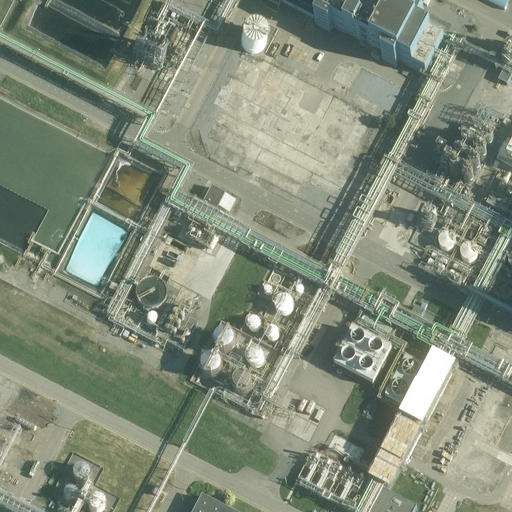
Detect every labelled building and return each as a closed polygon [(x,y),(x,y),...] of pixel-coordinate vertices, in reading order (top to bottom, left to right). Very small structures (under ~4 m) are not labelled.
[(329,0),(320,19),(316,26),(330,33),(333,26),(349,34),(361,40),(380,51),(384,53),(387,54),(383,61),(397,68),(401,62),(429,76),(446,44),(419,30),(425,19),(410,11),(414,5),(404,0),(376,0),(373,6),(361,0),(329,0)] [(482,0),(504,12),(505,11),(510,0),(482,0)] [(253,58),(283,38),(270,18),(240,38),(253,58)] [(179,40),(186,32),(181,28),(174,36),(179,40)] [(197,44),(212,53),(220,39),(206,30),(197,44)] [(138,59),(176,72),(179,61),(155,53),(158,44),(145,40),(138,59)] [(119,88),(124,91),(133,77),(127,74),(119,88)] [(376,163),(321,145),(323,141),(317,139),(325,116),(296,106),(295,110),(277,104),(276,109),(221,91),(216,105),(222,107),(210,141),(218,143),(212,161),(301,190),(307,193),(310,184),(355,199),(359,187),(366,190),(372,173),(373,173),(376,163)] [(453,151),(451,154),(444,151),(437,164),(444,168),(440,175),(438,175),(434,183),(470,202),(500,144),(483,135),(481,133),(479,133),(466,126),(465,127),(463,128),(463,131),(460,137),(458,138),(458,140),(455,147),(453,148),(453,151)] [(211,189),(201,208),(214,215),(224,196),(211,189)] [(234,212),(241,199),(230,194),(224,206),(234,212)] [(507,216),(511,218),(511,217),(511,213),(509,212),(511,206),(511,203),(494,194),(487,206),(507,216)] [(415,242),(428,248),(437,225),(441,227),(443,221),(426,214),(415,242)] [(447,233),(448,250),(461,250),(460,233),(447,233)] [(476,244),(466,252),(475,264),(486,255),(476,244)] [(274,247),(271,253),(327,281),(333,269),(292,247),(289,254),(274,247)] [(439,267),(442,262),(435,259),(433,264),(439,267)] [(165,300),(166,297),(165,294),(164,291),(163,288),(162,287),(160,285),(157,283),(155,282),(152,282),(149,282),(146,282),(143,284),(141,285),(139,287),(137,290),(136,293),(135,296),(135,299),(136,302),(138,305),(140,307),(142,309),(144,311),(148,312),(150,312),(153,312),(157,311),(159,309),(161,308),(163,306),(164,303),(165,300)] [(359,309),(376,319),(383,305),(366,296),(359,309)] [(294,311),(294,308),(294,305),(292,302),(289,299),(287,299),(285,298),(282,299),(280,299),(279,301),(276,304),(276,305),(275,307),(276,309),(276,311),(278,314),(281,316),(282,317),(285,317),(289,316),(291,314),(294,311)] [(322,301),(298,347),(309,353),(333,306),(322,301)] [(256,310),(248,329),(265,336),(273,317),(256,310)] [(166,313),(158,311),(157,319),(165,321),(166,313)] [(406,329),(436,345),(445,328),(415,313),(406,329)] [(406,318),(399,315),(398,314),(393,323),(401,327),(406,318)] [(276,335),(286,339),(290,328),(280,324),(276,335)] [(384,384),(403,343),(364,324),(351,349),(343,364),(384,384)] [(234,349),(235,346),(234,343),(232,339),(229,337),(227,336),(224,336),(221,337),(217,339),(215,342),(214,344),(214,346),(214,350),(216,353),(219,356),(221,356),(224,357),(227,356),(229,356),(231,354),(233,353),(234,351),(234,349)] [(265,366),(266,362),(265,358),(264,357),(263,355),(261,354),(259,353),(256,353),(254,353),(252,354),(249,356),(247,358),(247,362),(247,366),(249,368),(250,369),(252,371),(256,371),(260,371),(263,368),(265,366)] [(296,353),(290,365),(296,368),(302,356),(296,353)] [(221,375),(222,371),(222,368),(220,364),(218,363),(216,362),(212,361),(209,361),(207,362),(205,363),(204,365),(202,367),(201,371),(202,375),(204,378),(205,379),(208,381),(211,382),(214,381),(216,381),(219,379),(220,377),(221,375)] [(252,389),(252,387),(252,385),(252,383),(250,380),(246,378),(243,377),(239,378),(236,380),(235,382),(234,383),(233,385),(233,387),(234,391),(236,394),(238,396),(240,396),(242,397),(245,396),(247,396),(250,394),(252,391),(252,389)] [(88,480),(89,477),(88,473),(86,470),(84,469),(82,468),(80,468),(77,468),(74,470),(72,472),(72,473),(71,476),(71,480),(72,481),(74,483),(76,485),(77,485),(79,486),(83,485),(85,484),(86,483),(88,480)] [(103,511),(105,510),(105,507),(105,503),(102,500),(100,498),(98,498),(96,498),(94,498),(92,499),(90,501),(88,504),(87,507),(88,510),(89,511),(103,511)] [(381,511),(414,511),(388,498),(381,511)] [(226,511),(202,499),(195,511),(226,511)]
